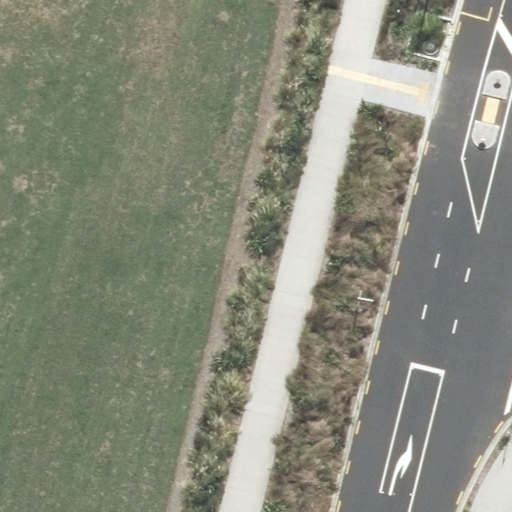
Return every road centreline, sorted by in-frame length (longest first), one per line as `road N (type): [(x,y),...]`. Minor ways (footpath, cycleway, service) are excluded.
road 1 (residential): [(449,292),(511,31)]
road 2 (residential): [(394,511),(449,292)]
